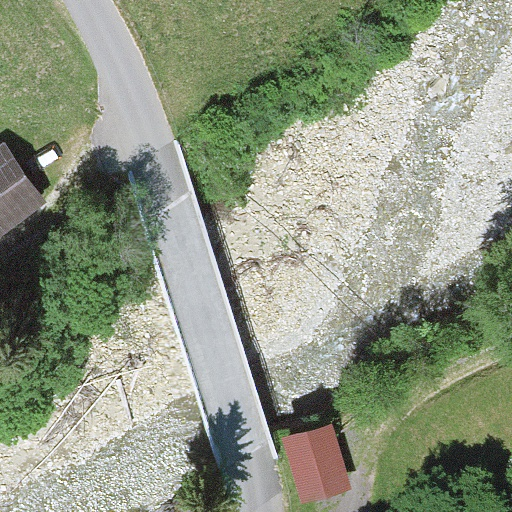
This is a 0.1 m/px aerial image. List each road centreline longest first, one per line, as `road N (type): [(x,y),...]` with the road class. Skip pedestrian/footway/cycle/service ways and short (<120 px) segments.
road 1 (unclassified): [(92,0),(134,83),(257,511)]
road 2 (track): [(350,511),(379,435),(433,383),(511,346)]
road 3 (track): [(0,271),(31,254),(102,176),(134,83)]
